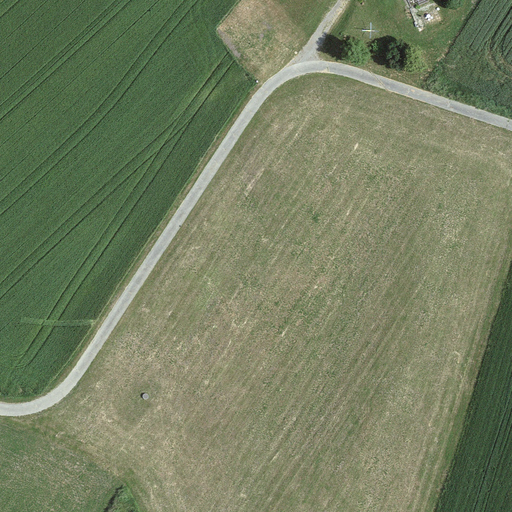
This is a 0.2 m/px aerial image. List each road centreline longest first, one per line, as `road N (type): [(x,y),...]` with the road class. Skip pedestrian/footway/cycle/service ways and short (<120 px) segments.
road 1 (track): [(0,407),(22,409),(81,371),(262,98),(303,65),(347,0)]
road 2 (track): [(303,65),(353,72),(511,125)]
